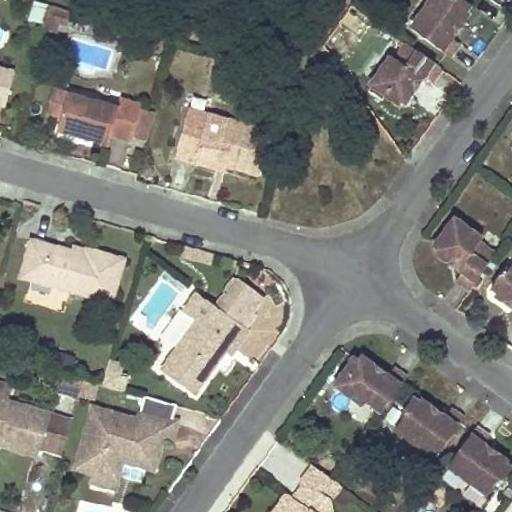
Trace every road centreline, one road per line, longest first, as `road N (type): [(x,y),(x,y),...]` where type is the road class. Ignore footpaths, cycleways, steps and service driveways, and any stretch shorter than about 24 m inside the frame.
road 1 (residential): [(358,274),(0,166)]
road 2 (residential): [(511,64),(358,274)]
road 3 (residential): [(191,511),(306,351)]
road 4 (residential): [(511,385),(358,274)]
